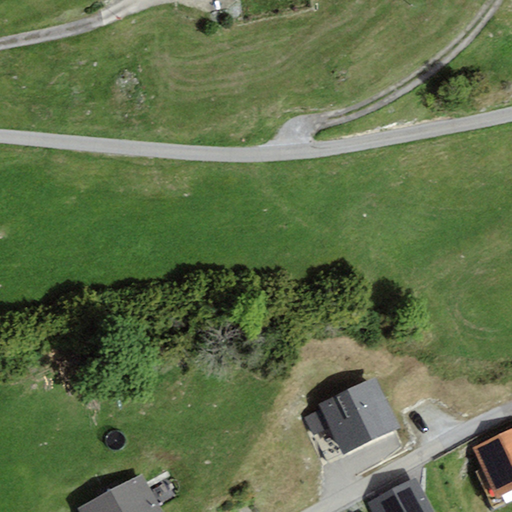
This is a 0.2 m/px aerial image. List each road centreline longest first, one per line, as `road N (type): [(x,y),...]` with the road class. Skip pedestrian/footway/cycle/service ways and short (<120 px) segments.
road 1 (residential): [(0,135),(233,156),(511,113)]
road 2 (residential): [(320,511),(511,408)]
